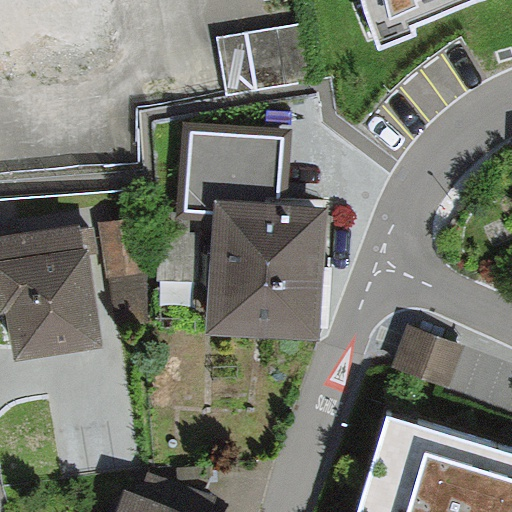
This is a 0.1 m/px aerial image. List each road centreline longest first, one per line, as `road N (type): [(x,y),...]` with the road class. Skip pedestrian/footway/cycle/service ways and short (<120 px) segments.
road 1 (residential): [(283,511),(379,262)]
road 2 (residential): [(379,262),(410,186),(437,151),(470,119),(511,98)]
road 3 (residential): [(379,262),(511,316)]
